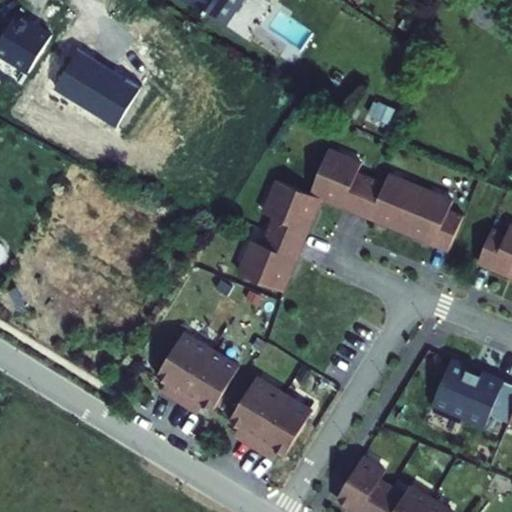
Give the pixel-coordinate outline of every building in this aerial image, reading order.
[(177,0),(217,28),(236,0),(177,0)] [(18,16),(0,42),(0,56),(27,74),(51,37),(18,16)] [(57,90),(116,128),(142,87),(83,49),(57,90)] [(324,151),(305,194),(317,199),(318,198),(352,213),(367,178),(353,173),(357,164),(324,151)] [(367,178),(352,213),(368,220),(387,227),(397,234),(416,189),(384,175),(380,184),(367,178)] [(273,181),(259,213),(268,216),(262,230),(296,244),(317,199),(305,194),(273,181)] [(416,189),(397,234),(408,238),(436,248),(444,252),(459,217),(444,211),(448,203),(416,189)] [(511,281),(511,229),(505,226),(502,235),(489,229),(475,264),(491,271),(511,281)] [(248,240),(234,273),(279,292),(291,258),(296,244),(262,230),(256,244),(248,240)] [(174,401),(206,350),(178,332),(151,376),(166,385),(162,393),(174,401)] [(207,411),(234,367),(206,350),(174,401),(187,408),(192,401),(207,411)] [(511,407),(511,386),(452,361),(432,408),(484,429),(490,414),(507,421),(511,407)] [(247,446),(279,395),(251,378),(224,421),(239,430),(234,438),(247,446)] [(280,455),(306,412),(279,395),(247,446),(260,453),(264,446),(280,455)] [(353,511),(371,511),(385,490),(373,482),(380,472),(357,458),(331,499),(353,511)] [(418,511),(426,501),(403,487),(397,497),(385,490),(371,511),(418,511)] [(444,511),(426,501),(418,511),(444,511)]
